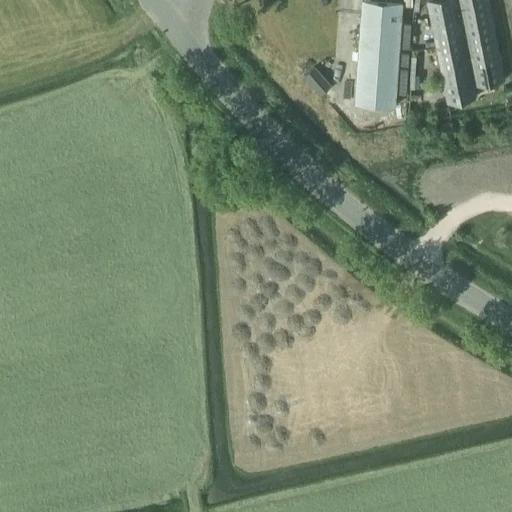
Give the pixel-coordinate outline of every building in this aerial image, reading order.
[(396,0),(361,0),(354,101),(394,104),(395,92),(397,68),(397,63),(398,51),(398,46),(400,22),(401,0),(396,0)] [(473,85),(504,78),(487,0),(426,0),(447,101),(475,96),(473,85)] [(409,47),(411,23),(400,22),(398,46),(409,47)] [(407,64),(408,52),(398,51),(397,63),(407,64)] [(320,93),(330,84),(314,65),(304,74),(320,93)] [(405,93),(407,68),(397,68),(395,92),(405,93)]
